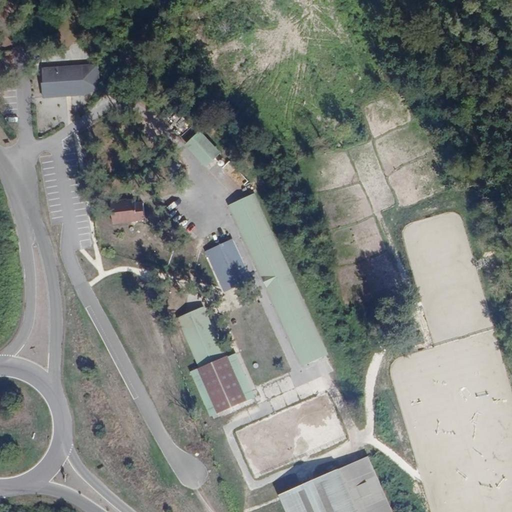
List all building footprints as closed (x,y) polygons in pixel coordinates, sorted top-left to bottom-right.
[(84,95),(84,90),(96,89),(94,64),(39,66),(40,97),(84,95)] [(220,156),(200,133),(189,142),(209,165),(220,156)] [(221,169),(240,186),(247,179),(228,161),(221,169)] [(327,355),(253,194),(231,204),(304,365),(327,355)] [(140,198),(133,200),(132,196),(108,204),(114,223),(145,214),(140,198)] [(250,279),(232,240),(227,243),(242,276),(222,286),(225,291),(250,279)] [(227,243),(207,252),(222,286),(242,276),(227,243)] [(225,359),(201,308),(179,317),(202,368),(225,359)] [(251,397),(233,355),(225,359),(244,401),(251,397)] [(244,401),(225,359),(202,368),(194,372),(213,414),(244,401)] [(317,385),(322,382),(317,370),(311,373),(311,372),(270,390),(270,391),(264,393),(269,406),(275,403),(276,406),(318,388),(317,385)] [(367,511),(368,511),(374,509),(372,505),(385,499),(372,470),(374,469),(368,456),(357,461),(361,469),(358,471),(363,482),(356,485),(349,469),(341,472),(340,469),(281,495),(288,511),(367,511)] [(357,461),(340,469),(341,472),(349,469),(356,485),(363,482),(358,471),(361,469),(357,461)] [(420,483),(411,485),(416,509),(425,507),(420,483)] [(391,511),(385,499),(372,505),(374,509),(368,511),(367,511),(391,511)]
